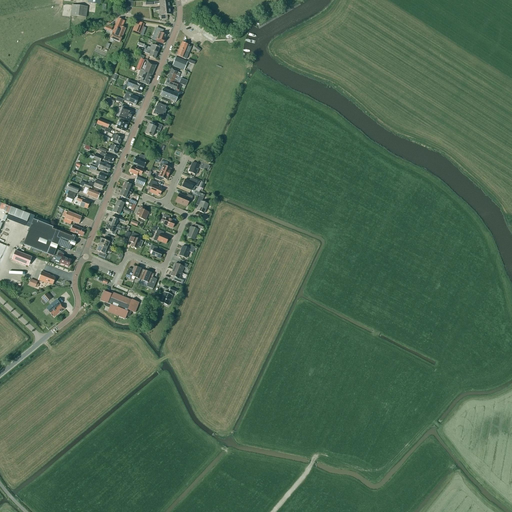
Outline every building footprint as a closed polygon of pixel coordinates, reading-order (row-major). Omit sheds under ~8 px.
[(87,7),(72,5),(70,15),(86,17),(87,7)] [(160,8),(155,9),(155,11),(160,11),(161,16),(159,16),(159,20),(167,19),(167,15),(171,15),(170,8),(160,9),(160,8)] [(125,21),(118,19),(110,38),(120,42),(125,29),(122,27),(125,21)] [(144,24),(137,22),(134,31),(140,34),(143,27),(144,24)] [(156,41),(163,44),(165,40),(164,39),(166,35),(159,32),(158,34),(156,34),(155,38),(157,39),(156,41)] [(190,48),(190,46),(187,45),(182,42),(179,49),(186,52),(188,48),(190,48)] [(159,48),(151,45),(150,48),(148,47),(144,46),(143,48),(144,48),(144,49),(157,54),(159,48)] [(143,52),(149,55),(149,57),(155,59),(157,54),(144,49),(143,52)] [(186,52),(179,49),(177,56),(186,60),(189,53),(186,52)] [(176,57),(172,66),(184,71),(187,62),(176,57)] [(148,86),(156,66),(148,63),(147,62),(143,70),(140,69),(138,76),(142,77),(140,82),(148,86)] [(180,74),(177,73),(178,71),(171,68),(167,79),(180,84),(182,85),(185,86),(187,81),(178,77),(180,74)] [(165,85),(177,90),(180,84),(167,79),(165,85)] [(127,86),(135,89),(134,92),(140,94),(143,86),(137,83),(136,85),(133,83),(129,81),(127,86)] [(175,91),(174,93),(163,89),(160,96),(176,102),(179,95),(179,96),(181,94),(175,91)] [(129,102),(136,105),(138,99),(132,96),(133,95),(128,93),(127,93),(124,101),(128,102),(129,102)] [(167,107),(158,103),(153,114),(163,118),(167,107)] [(118,114),(123,117),(122,120),(129,122),(133,112),(126,110),(125,112),(120,110),(118,114)] [(110,123),(99,119),(97,124),(108,128),(110,123)] [(120,120),(116,129),(119,130),(125,132),(128,123),(120,120)] [(145,134),(152,137),(155,131),(159,133),(162,126),(157,123),(155,127),(149,125),(145,134)] [(117,136),(115,135),(112,142),(114,143),(119,145),(122,138),(117,135),(117,136)] [(108,149),(110,150),(109,152),(115,155),(119,146),(113,144),(112,146),(110,145),(108,149)] [(102,156),(105,157),(104,160),(112,164),(114,158),(103,153),(102,156)] [(146,157),(140,154),(138,158),(135,156),(133,163),(138,165),(138,166),(143,169),(147,161),(144,160),(146,157)] [(97,167),(93,165),(94,162),(91,161),(90,164),(91,164),(89,168),(96,171),(97,167)] [(161,161),(159,166),(162,168),(161,171),(169,175),(171,169),(166,167),(168,164),(161,161)] [(192,163),(188,172),(196,175),(199,168),(202,170),(205,171),(206,171),(207,171),(208,170),(209,169),(210,166),(196,161),(195,164),(192,163)] [(102,166),(99,165),(98,168),(108,173),(111,167),(103,164),(102,166)] [(138,174),(141,175),(143,170),(140,168),(136,167),(136,169),(131,167),(129,173),(137,176),(138,174)] [(93,173),(99,176),(97,179),(104,182),(107,175),(89,168),(88,171),(93,173)] [(154,179),(160,181),(162,178),(167,180),(169,175),(161,171),(159,174),(156,174),(154,179)] [(146,181),(137,177),(135,183),(143,186),(146,181)] [(197,187),(199,182),(193,179),(191,178),(191,179),(193,179),(191,182),(185,180),(182,187),(191,191),(193,186),(197,187)] [(148,186),(151,188),(150,192),(159,196),(162,189),(156,187),(157,183),(151,180),(148,186)] [(92,186),(93,187),(101,190),(104,184),(96,181),(94,184),(90,182),(89,184),(85,183),(83,187),(88,189),(91,190),(92,186)] [(132,191),(129,189),(131,185),(125,182),(122,189),(131,193),(132,191)] [(77,194),(78,189),(68,185),(66,189),(77,194)] [(88,189),(86,195),(97,199),(100,194),(91,190),(88,189)] [(119,196),(125,199),(125,198),(127,199),(129,195),(130,195),(131,193),(122,189),(119,196)] [(74,197),(76,194),(66,190),(65,193),(67,194),(68,195),(67,198),(73,200),(74,197)] [(208,204),(202,202),(204,195),(199,193),(198,196),(199,196),(196,205),(196,203),(200,205),(197,211),(204,214),(208,204)] [(179,194),(176,202),(187,206),(190,199),(192,200),(193,197),(187,194),(186,197),(179,194)] [(83,199),(81,198),(77,197),(74,204),(84,208),(87,209),(90,203),(86,201),(87,200),(83,199)] [(124,203),(117,201),(115,207),(121,210),(124,210),(130,213),(130,211),(124,209),(125,208),(123,207),(124,203)] [(30,215),(11,207),(6,218),(25,226),(30,215)] [(119,215),(121,210),(115,207),(113,212),(119,215)] [(139,216),(138,218),(145,221),(149,212),(143,210),(143,209),(140,207),(136,215),(139,216)] [(67,212),(65,211),(62,217),(65,218),(63,222),(70,225),(72,221),(79,224),(82,217),(67,212)] [(175,222),(172,221),(172,220),(169,219),(170,217),(164,214),(163,217),(166,218),(163,224),(173,228),(175,222)] [(117,226),(115,225),(117,220),(111,217),(108,224),(119,228),(120,226),(117,225),(117,226)] [(58,246),(68,250),(70,250),(75,236),(60,230),(33,219),(23,245),(53,256),(55,252),(58,246)] [(196,228),(196,229),(190,227),(189,231),(187,237),(194,240),(198,230),(198,228),(202,230),(204,226),(196,222),(194,227),(196,228)] [(105,230),(112,233),(111,234),(115,236),(117,230),(118,231),(119,228),(108,224),(105,230)] [(83,237),(85,230),(72,225),(70,232),(83,237)] [(153,240),(157,242),(158,240),(166,244),(169,238),(163,235),(164,232),(157,230),(153,240)] [(130,239),(133,241),(131,247),(137,249),(138,247),(141,248),(143,242),(137,239),(138,235),(132,233),(130,239)] [(104,240),(101,239),(99,245),(112,251),(113,248),(108,246),(109,243),(112,244),(114,239),(106,236),(106,238),(104,240)] [(106,255),(104,254),(106,251),(111,253),(112,251),(99,245),(96,251),(99,252),(98,255),(105,258),(106,255)] [(150,250),(153,251),(151,255),(160,259),(162,253),(156,250),(157,248),(152,245),(150,250)] [(179,255),(186,258),(189,252),(193,253),(194,249),(195,248),(188,245),(186,248),(182,246),(180,252),(181,252),(179,255)] [(32,257),(15,251),(11,260),(28,267),(32,257)] [(63,257),(64,255),(55,252),(53,256),(56,258),(55,260),(56,261),(60,263),(60,264),(68,267),(71,261),(63,257)] [(184,268),(186,268),(187,265),(179,262),(178,265),(175,264),(173,270),(181,273),(184,268)] [(134,266),(132,269),(129,268),(125,277),(130,280),(132,276),(135,278),(139,268),(134,266)] [(140,280),(144,270),(139,268),(135,278),(140,280)] [(153,278),(154,274),(144,270),(140,280),(148,283),(146,287),(153,289),(157,280),(153,278)] [(181,273),(173,270),(170,276),(173,277),(172,280),(185,285),(186,282),(179,279),(181,273)] [(38,280),(47,284),(47,283),(53,285),(55,278),(50,276),(50,275),(41,271),(38,280)] [(37,287),(39,285),(37,284),(37,282),(31,279),(29,285),(35,288),(35,286),(37,287)] [(172,296),(171,295),(172,293),(175,294),(176,290),(170,288),(169,292),(168,294),(164,293),(160,302),(168,306),(171,299),(172,296)] [(105,307),(109,308),(107,312),(108,312),(125,319),(126,316),(127,317),(128,317),(129,316),(130,316),(130,315),(132,312),(135,313),(139,303),(132,300),(131,301),(128,300),(129,299),(128,299),(128,300),(121,297),(121,296),(115,293),(114,295),(104,291),(100,301),(104,303),(104,304),(104,305),(104,306),(105,306),(105,307)] [(64,301),(68,299),(70,296),(66,292),(60,297),(64,301)] [(41,298),(46,303),(52,298),(47,293),(41,298)] [(57,300),(51,305),(46,309),(54,318),(64,309),(57,300)]
